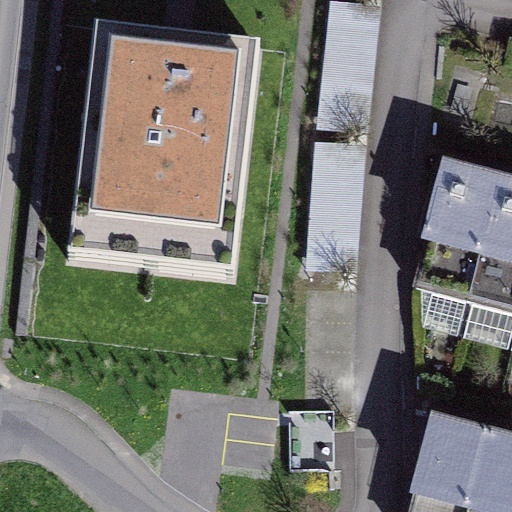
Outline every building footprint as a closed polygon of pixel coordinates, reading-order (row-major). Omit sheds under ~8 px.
[(322,125),(364,129),(377,11),(335,6),(322,125)] [(254,41),(101,24),(76,246),(229,264),(254,41)] [(361,150),(318,148),(312,266),(355,269),(361,150)] [(511,212),(441,194),(412,310),(511,335),(511,212)] [(511,511),(511,468),(434,449),(418,511),(511,511)]
